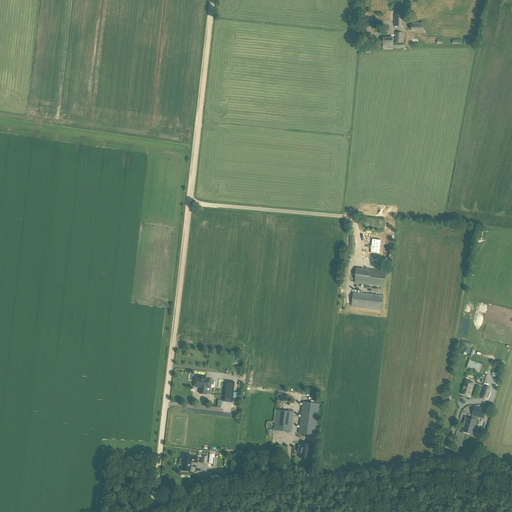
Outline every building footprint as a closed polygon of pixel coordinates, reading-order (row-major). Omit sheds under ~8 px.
[(404,15),(394,15),(394,26),(404,26),(404,15)] [(395,32),(395,42),(403,42),(403,32),(395,32)] [(383,38),(383,48),(393,48),(403,48),(403,43),(393,43),(393,38),(383,38)] [(377,254),(379,240),(370,239),(369,245),(368,249),(369,249),(368,253),(377,254)] [(357,268),(355,283),(384,287),(386,272),(357,268)] [(354,292),(352,307),(381,310),(383,296),(354,292)] [(196,378),(195,387),(201,388),(201,390),(200,389),(199,393),(206,394),(206,388),(208,388),(209,380),(196,378)] [(464,379),(459,394),(470,398),(475,383),(464,379)] [(225,382),(223,401),(231,402),(234,383),(225,382)] [(483,388),(480,396),(481,399),(484,400),(489,398),(491,391),(489,387),(486,386),(483,388)] [(302,402),(298,433),(315,436),(320,404),(302,402)] [(474,406),(471,415),(483,418),(485,409),(474,406)] [(276,410),(274,430),(291,432),(293,412),(276,410)] [(467,418),(463,432),(472,434),(476,421),(467,418)] [(301,444),(299,458),(308,459),(310,445),(301,444)] [(180,460),(180,465),(182,466),(181,471),(190,472),(191,462),(197,463),(198,457),(183,455),(183,460),(181,459),(180,460)]
